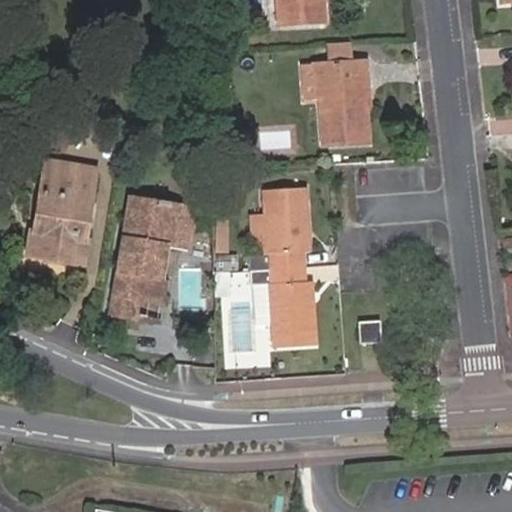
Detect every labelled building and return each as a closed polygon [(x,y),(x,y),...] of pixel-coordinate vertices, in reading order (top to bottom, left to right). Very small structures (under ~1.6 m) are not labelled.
[(274,0),(277,28),(323,25),(321,0),(274,0)] [(364,86),(368,86),(366,62),(312,66),(314,100),(319,100),(321,147),(367,144),(365,110),(364,86)] [(314,100),(312,66),(301,66),(304,100),(314,100)] [(43,162),(38,192),(55,194),(60,164),(43,162)] [(55,194),(38,192),(27,256),(78,263),(92,170),(60,164),(55,194)] [(248,255),(249,271),(302,268),(302,253),(309,253),(304,189),(263,191),(264,215),(266,255),(251,255),(248,255)] [(130,237),(121,236),(108,313),(133,318),(136,299),(159,303),(163,282),(157,281),(163,249),(168,249),(184,252),(190,209),(170,205),(170,202),(156,199),(155,203),(127,198),(123,223),(132,225),(130,237)] [(248,216),(251,255),(266,255),(264,215),(248,216)] [(123,223),(121,236),(130,237),(132,225),(123,223)] [(157,281),(163,282),(168,249),(163,249),(157,281)] [(302,268),(249,271),(250,287),(253,287),(255,325),(270,324),(272,348),(314,347),(310,282),(303,282),(302,268)] [(379,322),(358,323),(359,345),(380,344),(379,322)]
